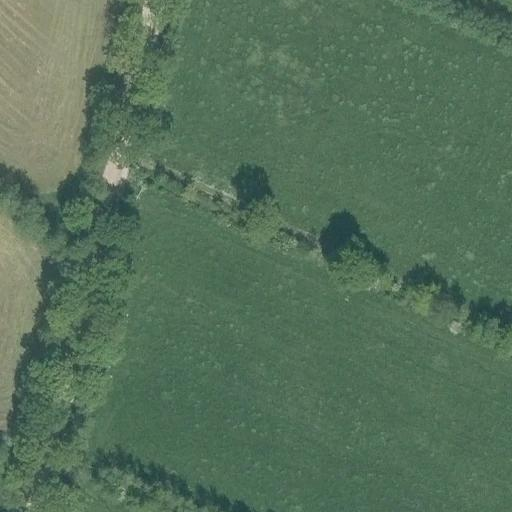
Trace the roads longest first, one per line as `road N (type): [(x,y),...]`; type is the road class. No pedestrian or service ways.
road 1 (track): [(149,0),(29,511)]
road 2 (track): [(126,159),(511,335)]
